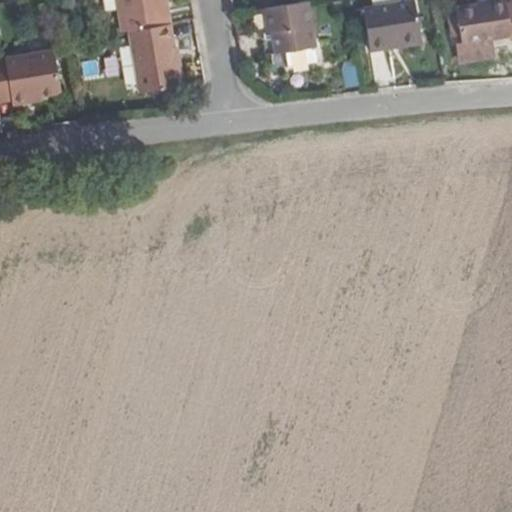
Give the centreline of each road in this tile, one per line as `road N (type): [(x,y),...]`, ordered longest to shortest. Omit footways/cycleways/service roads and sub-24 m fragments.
road 1 (residential): [(232,122),(511,98)]
road 2 (residential): [(0,151),(232,122)]
road 3 (residential): [(232,122),(212,0)]
